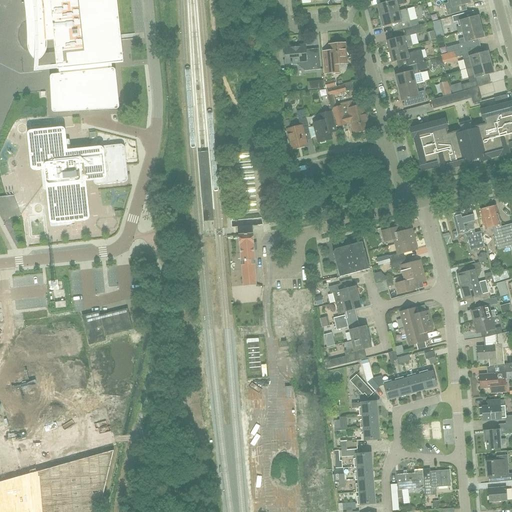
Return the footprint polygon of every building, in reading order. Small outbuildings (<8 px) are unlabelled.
[(111,64),(119,63),(123,63),(116,0),(24,0),(24,1),(25,9),(26,16),(27,26),(27,35),(27,44),(28,51),(31,57),(36,61),(37,61),(38,62),(42,58),(45,53),(47,47),(47,41),(54,41),(56,62),(57,70),(58,70),(59,75),(53,75),(51,76),(50,79),(52,110),(53,112),(55,113),(116,110),(118,109),(119,106),(115,72),(114,70),(112,69),(111,64)] [(380,16),(399,11),(397,6),(405,4),(404,0),(390,0),(390,2),(377,5),(380,16)] [(445,4),(448,15),(460,12),(458,6),(471,3),(470,0),(447,0),(449,3),(445,4)] [(397,31),(403,29),(411,27),(407,9),(399,11),(380,16),(382,27),(396,24),(397,31)] [(463,31),(481,26),(478,16),(466,19),(465,13),(453,16),(454,22),(458,21),(459,26),(461,25),(463,31)] [(411,27),(403,29),(405,36),(386,41),(389,52),(406,48),(412,46),(410,36),(423,33),(421,25),(411,27)] [(467,42),(478,39),(484,37),(481,26),(463,31),(465,37),(459,38),(460,44),(446,48),(448,53),(449,54),(469,49),(467,42)] [(329,45),(330,50),(323,51),(325,74),(339,72),(338,64),(347,63),(345,43),(329,45)] [(305,71),(320,69),(319,53),(309,54),(306,51),(305,45),(284,47),(285,64),(291,64),(291,65),(292,65),(292,64),(297,64),(305,71)] [(406,48),(389,52),(391,63),(406,59),(407,66),(417,64),(424,62),(421,50),(407,53),(406,48)] [(450,58),(456,57),(462,55),(465,69),(491,62),(488,51),(471,56),(469,49),(449,54),(450,58)] [(476,78),(494,73),(491,62),(465,69),(469,83),(462,85),(463,91),(478,86),(476,78)] [(417,64),(407,66),(405,67),(406,73),(394,76),(397,88),(415,84),(416,84),(424,82),(421,73),(419,74),(417,64)] [(334,80),(324,82),(326,89),(336,86),(334,80)] [(442,83),(445,96),(453,94),(449,80),(442,83)] [(397,88),(400,101),(413,98),(414,105),(426,102),(423,91),(418,93),(416,84),(415,84),(397,88)] [(337,107),(333,95),(345,92),(344,85),(328,89),(330,96),(328,96),(332,110),(333,110),(338,126),(346,124),(345,122),(351,121),(354,133),(370,129),(363,105),(361,106),(360,99),(340,104),(341,106),(337,107)] [(460,102),(467,100),(464,91),(458,93),(460,102)] [(460,102),(458,93),(451,95),(453,104),(460,102)] [(447,106),(453,104),(451,95),(444,97),(447,106)] [(447,106),(444,97),(437,99),(440,107),(447,106)] [(440,107),(437,99),(431,101),(433,109),(440,107)] [(499,157),(509,155),(507,147),(510,146),(510,148),(511,147),(511,102),(481,111),(483,120),(484,120),(485,124),(481,125),(481,124),(471,126),(472,130),(461,133),(460,129),(451,132),(451,133),(447,134),(446,130),(447,130),(445,120),(410,129),(413,139),(414,138),(415,142),(414,143),(416,152),(417,152),(420,161),(419,162),(421,171),(437,167),(437,165),(439,164),(442,172),(451,170),(451,169),(460,166),(460,167),(470,165),(469,161),(479,158),(481,162),(490,159),(490,158),(499,156),(499,157)] [(313,123),(314,127),(309,128),(311,138),(317,137),(318,143),(332,139),(330,134),(337,132),(332,111),(320,114),(321,119),(322,119),(323,121),(313,123)] [(303,131),(309,129),(305,116),(299,117),(301,126),(287,129),(292,150),(307,146),(303,131)] [(29,133),(28,133),(28,134),(28,135),(31,166),(31,168),(32,169),(33,169),(34,170),(35,170),(45,169),(50,220),(51,221),(51,222),(52,223),(53,223),(54,223),(86,220),(87,220),(88,219),(88,218),(89,217),(89,215),(85,181),(94,180),(94,182),(95,183),(95,184),(96,184),(97,185),(98,184),(125,182),(125,181),(126,181),(127,180),(127,179),(127,178),(124,148),(124,147),(123,146),(122,146),(122,145),(121,145),(120,145),(67,151),(65,132),(65,131),(64,130),(64,129),(63,129),(62,128),(61,128),(60,128),(31,131),(30,131),(29,132),(29,133)] [(295,187),(306,184),(304,177),(294,180),(295,187)] [(511,224),(500,228),(499,225),(500,225),(495,206),(480,210),(485,229),(493,227),(494,230),(493,230),(498,249),(510,246),(511,251),(511,224)] [(474,223),(472,213),(463,216),(463,215),(454,217),(458,234),(464,232),(466,240),(467,240),(470,251),(485,247),(481,232),(475,233),(472,223),(474,223)] [(385,243),(394,240),(395,244),(413,239),(411,230),(398,233),(397,227),(381,231),(385,243)] [(243,286),(256,285),(254,259),(255,259),(252,234),(239,235),(243,286)] [(416,249),(413,239),(395,244),(398,254),(388,257),(388,256),(376,259),(378,266),(390,263),(405,259),(404,253),(416,249)] [(355,273),(369,269),(362,242),(347,246),(355,273)] [(340,277),(355,273),(347,246),(335,249),(334,253),(340,277)] [(402,271),(403,276),(422,271),(419,261),(407,265),(405,259),(390,263),(378,266),(376,266),(378,273),(395,268),(396,272),(402,271)] [(457,275),(460,288),(485,281),(478,283),(476,277),(479,276),(481,272),(480,269),(481,269),(479,263),(468,266),(469,271),(457,275)] [(422,271),(403,276),(405,281),(395,284),(398,294),(414,290),(412,284),(424,281),(422,271)] [(381,290),(389,289),(388,281),(380,282),(381,290)] [(478,302),(480,302),(490,299),(485,281),(460,288),(463,300),(477,296),(478,302)] [(330,293),(333,293),(335,303),(358,297),(356,287),(341,290),(340,284),(329,287),(330,293)] [(335,303),(338,315),(345,313),(345,312),(361,308),(358,297),(335,303)] [(471,311),(468,312),(470,320),(473,319),(473,322),(496,316),(494,311),(491,311),(489,306),(494,305),(493,299),(490,299),(480,302),(482,308),(471,311)] [(412,309),(400,312),(404,328),(431,321),(428,311),(418,314),(416,308),(412,309)] [(104,337),(132,330),(127,309),(99,316),(98,312),(82,316),(89,345),(106,341),(104,337)] [(335,324),(347,321),(345,315),(333,318),(335,324)] [(497,335),(497,340),(508,338),(508,332),(502,333),(500,327),(495,329),(492,318),(496,317),(496,316),(473,322),(476,333),(488,331),(489,337),(497,335)] [(347,321),(335,324),(337,331),(349,328),(347,321)] [(431,321),(404,328),(409,346),(416,344),(417,350),(426,348),(424,342),(426,341),(423,334),(433,331),(431,321)] [(366,326),(349,331),(351,341),(369,337),(366,326)] [(371,348),(369,337),(351,341),(352,341),(344,343),(348,357),(344,358),(345,364),(357,361),(355,353),(355,352),(371,348)] [(500,367),(500,370),(511,369),(511,363),(503,364),(502,348),(499,348),(499,345),(509,344),(508,338),(497,340),(498,344),(494,345),(477,347),(478,361),(488,360),(489,368),(500,367)] [(258,345),(249,345),(252,371),(261,371),(258,345)] [(396,359),(397,359),(395,351),(393,352),(389,353),(388,353),(390,362),(396,360),(396,359)] [(511,369),(500,370),(500,373),(497,374),(480,375),(481,389),(491,388),(491,394),(506,393),(505,380),(504,373),(511,372),(511,369)] [(419,374),(424,391),(436,387),(432,373),(428,375),(427,371),(419,374)] [(402,376),(402,378),(395,380),(400,398),(412,394),(407,377),(406,374),(402,376)] [(424,391),(419,374),(420,377),(416,378),(415,375),(407,377),(412,394),(424,391)] [(362,395),(364,393),(367,397),(372,393),(356,375),(349,381),(362,395)] [(370,387),(374,391),(379,387),(372,379),(367,383),(370,387)] [(400,398),(395,380),(394,381),(395,383),(391,384),(391,381),(383,384),(384,386),(383,386),(387,401),(400,398)] [(504,406),(503,400),(487,401),(488,407),(482,408),(482,409),(479,409),(480,416),(483,416),(483,422),(501,420),(501,419),(505,418),(505,424),(511,423),(511,415),(506,416),(505,406),(504,406)] [(375,402),(361,403),(352,403),(352,408),(356,408),(359,408),(359,416),(376,415),(375,402)] [(378,427),(376,415),(359,416),(357,416),(358,422),(360,421),(360,429),(363,428),(363,429),(378,427)] [(499,435),(511,433),(511,423),(505,424),(500,424),(501,430),(484,431),(485,442),(487,442),(487,450),(501,449),(501,448),(506,448),(505,440),(499,440),(499,435)] [(378,427),(363,429),(364,433),(360,433),(361,441),(364,441),(364,442),(379,440),(378,427)] [(335,448),(348,448),(357,447),(356,441),(346,441),(345,430),(335,431),(336,442),(335,442),(335,448)] [(13,433),(14,445),(34,444),(33,432),(13,433)] [(354,468),(372,466),(370,453),(357,455),(357,449),(341,450),(342,458),(353,457),(354,468)] [(98,511),(113,450),(0,482),(0,511),(98,511)] [(510,481),(511,480),(511,473),(507,474),(505,457),(497,457),(498,461),(486,462),(488,477),(499,476),(499,482),(510,481)] [(14,461),(1,466),(5,477),(18,473),(14,461)] [(372,466),(354,468),(357,468),(357,472),(354,472),(355,480),(358,480),(373,479),(372,466)] [(420,481),(423,480),(423,470),(415,471),(415,474),(396,475),(397,491),(420,489),(420,481)] [(430,480),(423,480),(425,497),(436,496),(435,488),(450,487),(449,471),(430,472),(430,480)] [(373,479),(358,480),(358,485),(355,485),(356,493),(359,493),(374,491),(373,479)] [(489,502),(506,501),(505,487),(488,488),(489,502)] [(374,491),(359,493),(359,497),(357,498),(358,505),(360,505),(360,506),(375,504),(374,491)]
